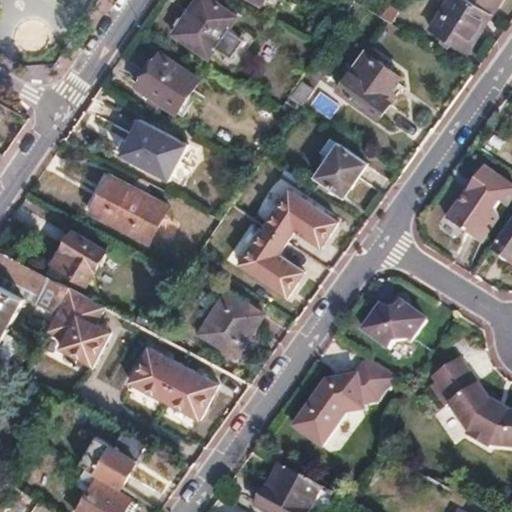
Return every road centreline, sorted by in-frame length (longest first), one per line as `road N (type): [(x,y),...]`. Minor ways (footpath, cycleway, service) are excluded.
road 1 (residential): [(182,511),(375,240)]
road 2 (unknown): [(229,446),(37,310)]
road 3 (residential): [(375,240),(511,53)]
road 4 (unclassified): [(375,240),(511,324)]
road 5 (residential): [(141,0),(64,115)]
